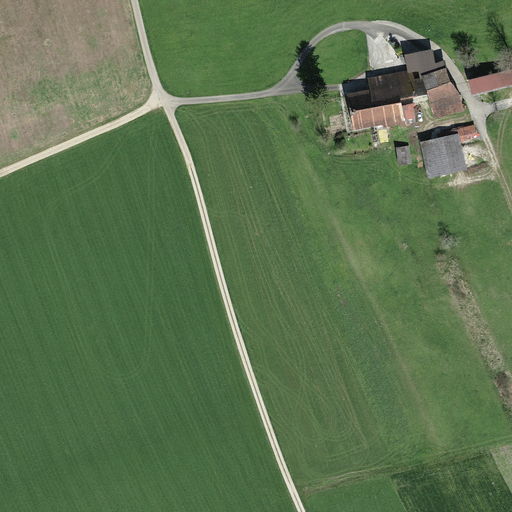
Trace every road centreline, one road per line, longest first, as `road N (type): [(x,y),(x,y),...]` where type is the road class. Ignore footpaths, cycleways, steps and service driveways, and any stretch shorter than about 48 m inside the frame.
road 1 (track): [(301,511),(164,102)]
road 2 (track): [(477,111),(442,58),(381,29),(383,69),(361,83),(330,91),(282,86)]
road 3 (track): [(381,29),(325,34),(270,92),(164,102)]
road 4 (track): [(0,171),(164,102)]
